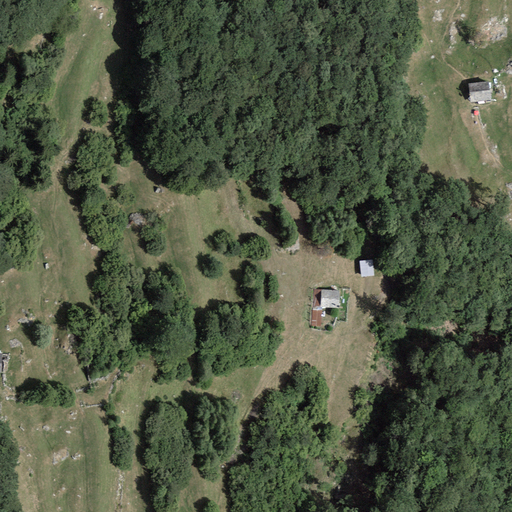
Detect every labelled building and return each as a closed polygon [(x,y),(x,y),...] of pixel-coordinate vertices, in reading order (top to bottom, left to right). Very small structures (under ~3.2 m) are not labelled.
[(488,82),(468,85),(471,103),(491,100),(488,82)] [(375,276),(374,260),(359,261),(361,278),(375,276)] [(339,290),(321,290),(320,307),(322,307),(339,308),(339,290)] [(311,326),(321,327),(322,307),(320,307),(313,307),(311,326)] [(103,364),(86,367),(89,382),(106,380),(103,364)]
